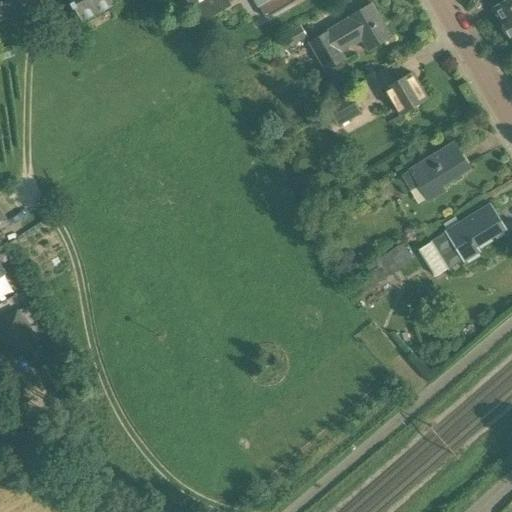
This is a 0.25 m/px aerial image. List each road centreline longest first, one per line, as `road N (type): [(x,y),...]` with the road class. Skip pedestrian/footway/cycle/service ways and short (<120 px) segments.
road 1 (residential): [(293,511),(511,325)]
road 2 (track): [(34,0),(26,197)]
road 3 (residential): [(511,123),(437,0)]
